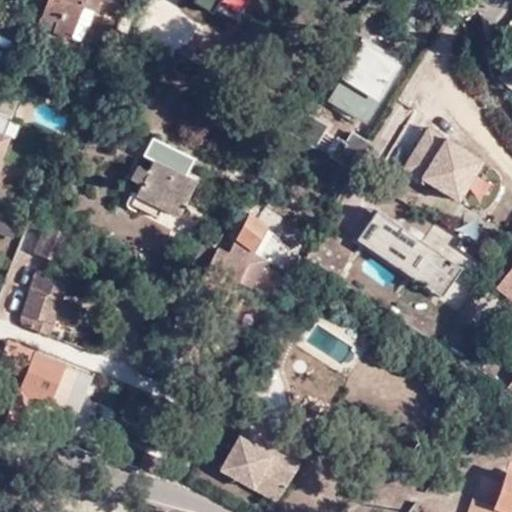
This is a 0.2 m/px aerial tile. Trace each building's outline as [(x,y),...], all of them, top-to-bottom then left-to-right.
[(83,0),(47,0),(43,14),(58,20),(54,30),(70,37),(82,5),(83,0)] [(95,9),(98,0),(83,0),(82,5),(95,9)] [(118,0),(109,0),(98,31),(108,34),(121,1),(118,0)] [(198,0),(215,9),(220,0),(198,0)] [(95,9),(82,5),(70,37),(80,40),(86,26),(88,27),(95,9)] [(58,20),(43,14),(39,25),(54,30),(58,20)] [(483,22),(487,41),(493,40),(489,20),(483,22)] [(100,53),(108,34),(98,31),(88,27),(86,26),(80,40),(78,45),(100,53)] [(329,101),(362,121),(395,65),(362,45),(329,101)] [(295,117),(286,131),(313,147),(312,148),(328,158),(337,142),(338,140),(323,131),(326,127),(299,110),(295,117)] [(0,169),(12,136),(7,134),(14,117),(0,111),(0,169)] [(483,160),(427,128),(402,171),(458,202),(483,160)] [(328,158),(352,172),(368,146),(350,135),(344,145),(337,142),(328,158)] [(175,153),(165,171),(186,181),(195,163),(175,153)] [(136,199),(179,220),(196,186),(186,181),(165,171),(152,164),(147,175),(138,170),(131,185),(141,189),(136,199)] [(445,296),(464,265),(375,208),(355,239),(445,296)] [(255,252),(267,228),(265,227),(248,213),(230,253),(219,248),(197,291),(215,300),(212,306),(234,318),(265,260),(255,252)] [(43,224),(31,252),(57,263),(69,235),(43,224)] [(306,257),(337,276),(351,253),(336,244),(340,239),(323,229),(306,257)] [(511,290),(511,263),(498,281),(511,292),(511,290)] [(38,269),(34,271),(29,288),(20,314),(18,319),(18,320),(18,322),(18,323),(21,326),(22,326),(50,337),(56,315),(62,299),(66,284),(45,277),(46,272),(38,269)] [(62,299),(56,315),(76,322),(81,305),(62,299)] [(328,304),(321,300),(316,308),(323,312),(328,304)] [(0,366),(26,377),(35,352),(6,341),(0,358),(0,357),(0,366)] [(77,368),(35,352),(26,377),(20,389),(18,389),(1,427),(18,433),(33,399),(47,405),(49,401),(61,405),(77,368)] [(273,502),(290,477),(267,463),(270,457),(262,453),(265,448),(270,440),(244,425),(218,471),(273,502)] [(296,466),(265,448),(262,453),(270,457),(267,463),(290,477),(296,466)] [(138,457),(134,468),(155,474),(159,475),(162,465),(138,457)] [(511,511),(511,474),(508,473),(496,506),(473,498),(468,511),(511,511)]
